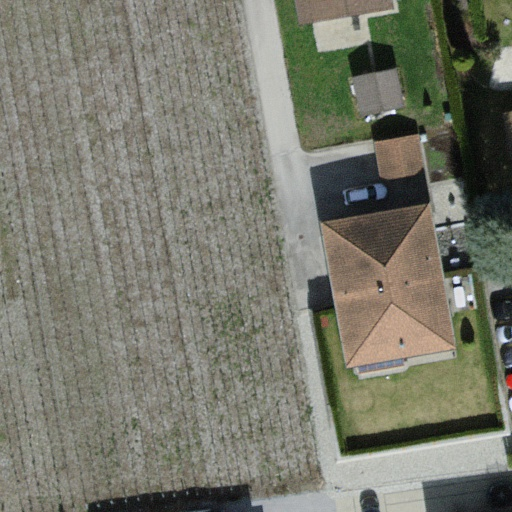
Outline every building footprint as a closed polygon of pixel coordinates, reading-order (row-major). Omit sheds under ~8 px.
[(384,0),(291,0),(294,15),(385,2),(384,0)] [(391,72),(352,78),(358,116),(397,109),(391,72)] [(414,135),(375,141),(381,178),(420,172),(414,135)] [(427,200),(323,219),(349,361),(453,342),(427,200)] [(511,511),(511,503),(463,511),(511,511)]
